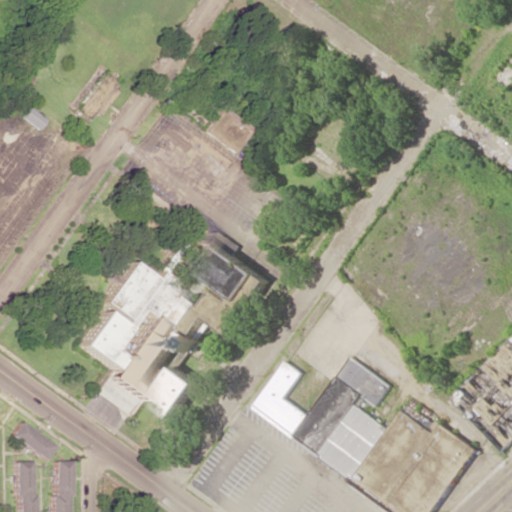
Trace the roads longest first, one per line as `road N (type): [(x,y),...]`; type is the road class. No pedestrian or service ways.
road 1 (residential): [(165,494),(501,21)]
road 2 (residential): [(0,297),(212,0)]
road 3 (residential): [(511,161),(287,0)]
road 4 (secondary): [(0,372),(188,511)]
